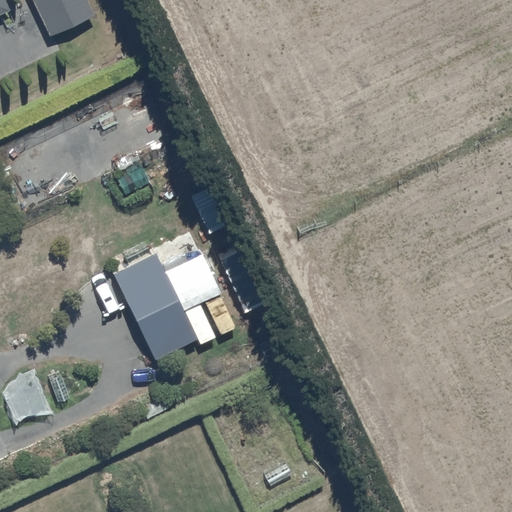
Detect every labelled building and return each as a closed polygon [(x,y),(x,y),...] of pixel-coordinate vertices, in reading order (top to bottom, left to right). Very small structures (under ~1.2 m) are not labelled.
[(0,0),(0,13),(11,8),(7,0),(0,0)] [(90,8),(86,0),(32,0),(47,28),(90,8)] [(215,367),(271,338),(252,300),(230,312),(188,230),(111,269),(154,352),(196,331),(215,367)] [(217,258),(245,299),(259,290),(231,248),(217,258)] [(31,372),(0,394),(0,399),(17,423),(50,399),(31,372)]
